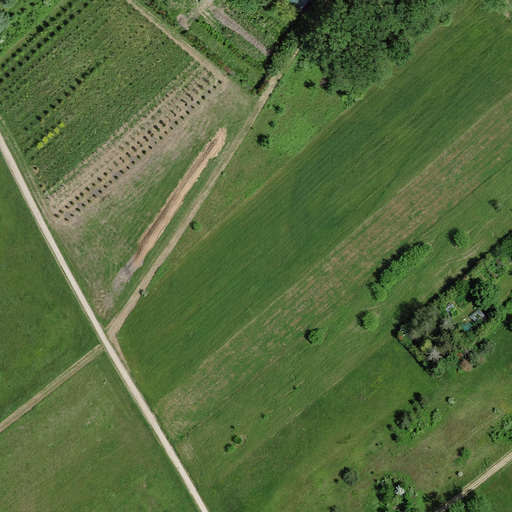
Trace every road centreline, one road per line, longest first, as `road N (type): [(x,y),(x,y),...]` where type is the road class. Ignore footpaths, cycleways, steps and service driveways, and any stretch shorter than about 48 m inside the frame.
road 1 (track): [(0,419),(115,326),(332,0)]
road 2 (track): [(0,136),(102,337),(205,511)]
